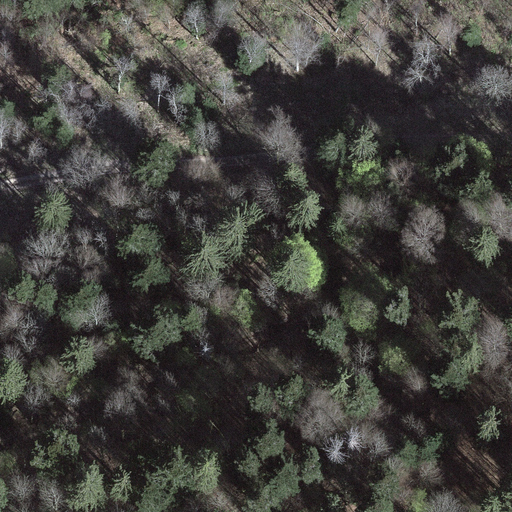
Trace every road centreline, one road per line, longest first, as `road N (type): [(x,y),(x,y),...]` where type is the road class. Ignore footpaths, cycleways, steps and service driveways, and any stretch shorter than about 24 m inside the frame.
road 1 (track): [(0,197),(152,188),(511,141)]
road 2 (track): [(0,359),(119,304),(347,162)]
